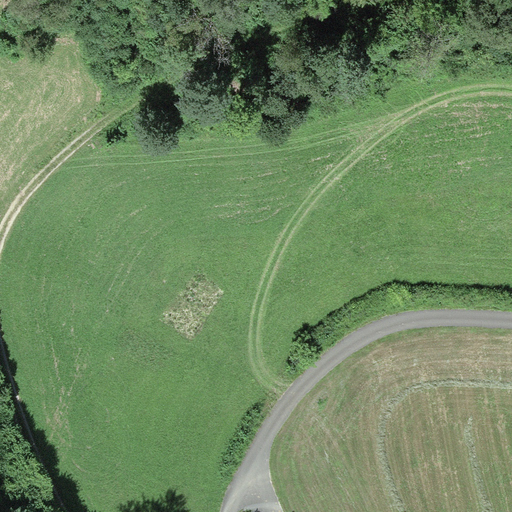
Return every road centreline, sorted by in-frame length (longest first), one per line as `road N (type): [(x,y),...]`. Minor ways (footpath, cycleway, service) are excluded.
road 1 (track): [(0,229),(58,156),(176,67),(252,33),(374,0)]
road 2 (track): [(231,511),(261,433),(336,349),(408,318),(511,323)]
road 3 (track): [(53,511),(0,364)]
